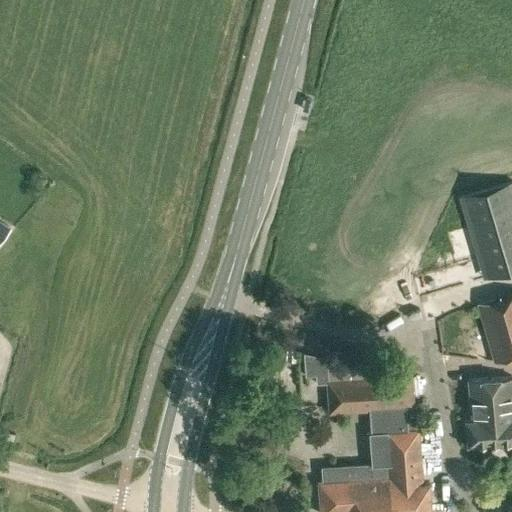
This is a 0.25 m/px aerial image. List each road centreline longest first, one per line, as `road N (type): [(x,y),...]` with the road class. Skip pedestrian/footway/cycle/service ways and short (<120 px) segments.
road 1 (secondary): [(239,254),(185,359),(151,506)]
road 2 (secondary): [(183,511),(239,254)]
road 3 (secondary): [(239,254),(304,0)]
road 4 (unknown): [(229,294),(479,363)]
road 5 (unclassified): [(151,506),(0,467)]
